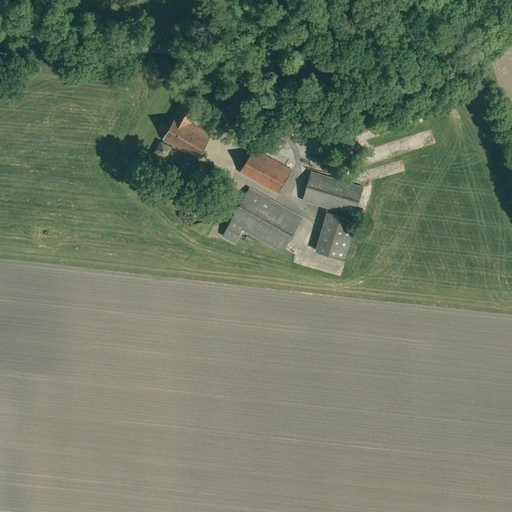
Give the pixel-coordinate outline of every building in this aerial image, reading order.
[(186,100),(163,139),(196,158),(210,134),(191,122),(200,108),(186,100)] [(126,109),(129,113),(140,106),(136,101),(126,109)] [(274,156),(288,161),(292,151),(289,150),(291,143),(280,139),(274,156)] [(156,149),(167,156),(173,148),(161,140),(156,149)] [(240,172),(277,193),(292,169),(254,148),(240,172)] [(342,163),(340,172),(348,174),(350,165),(342,163)] [(363,186),(311,170),(302,200),(354,216),(363,186)] [(223,235),(234,241),(241,229),(282,252),(302,216),(250,187),(223,235)] [(315,251),(346,258),(356,220),(327,211),(315,251)] [(205,237),(216,243),(224,227),(214,221),(205,237)]
